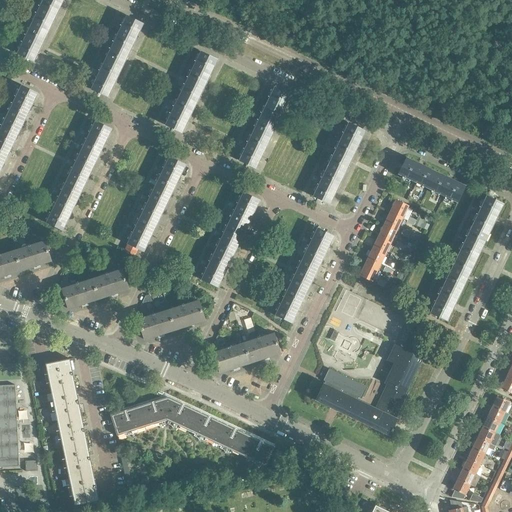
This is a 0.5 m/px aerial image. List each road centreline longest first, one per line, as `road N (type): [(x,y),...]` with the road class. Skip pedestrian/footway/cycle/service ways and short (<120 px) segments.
road 1 (residential): [(120,0),(398,133)]
road 2 (unclassified): [(511,234),(396,477)]
road 3 (tertiary): [(405,111),(177,0)]
road 4 (residential): [(36,316),(130,125)]
road 5 (residential): [(115,347),(203,159)]
road 6 (residential): [(190,379),(276,194)]
road 7 (residential): [(266,414),(350,233)]
road 8 (unclassified): [(429,489),(511,316)]
road 9 (residential): [(396,477),(266,414)]
road 10 (residential): [(0,204),(53,88)]
road 11 (residential): [(398,133),(511,187)]
